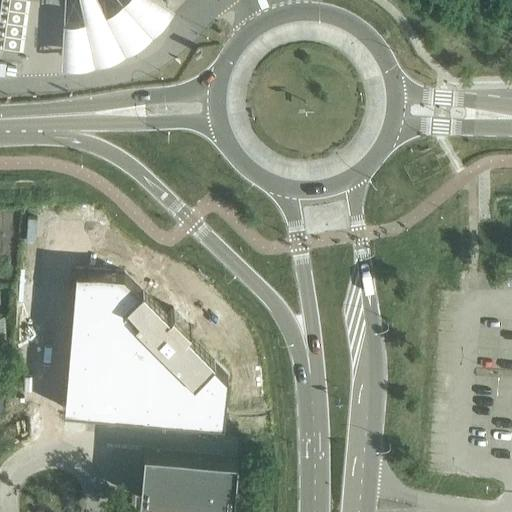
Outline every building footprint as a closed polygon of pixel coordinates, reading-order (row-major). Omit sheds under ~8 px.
[(83,0),(86,10),(63,12),(61,56),(94,55),(126,42),(152,25),(174,0),(173,0),(109,0),(106,3),(104,0),(83,0)] [(76,267),(64,408),(225,422),(229,375),(185,332),(190,326),(172,308),(166,314),(123,271),(76,267)] [(34,356),(24,337),(14,343),(18,365),(34,356)] [(9,382),(0,382),(0,401),(9,402),(9,382)] [(144,448),(139,498),(233,507),(237,456),(144,448)] [(139,498),(137,511),(232,511),(233,507),(139,498)]
